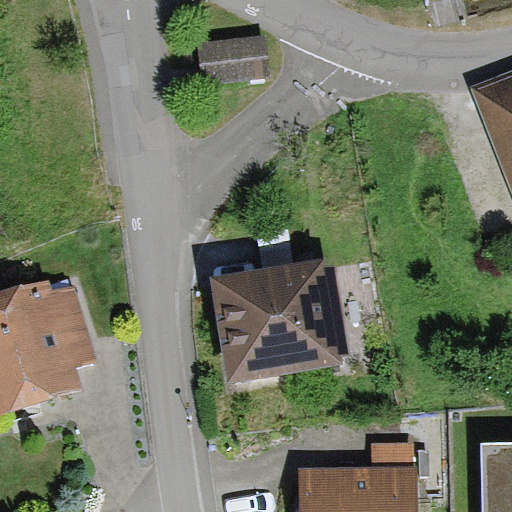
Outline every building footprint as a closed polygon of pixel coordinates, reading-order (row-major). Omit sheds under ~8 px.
[(263,35),(198,41),(202,85),(268,78),(263,35)] [(511,102),(482,114),(511,192),(511,102)] [(324,258),(211,279),(230,384),(343,363),(324,258)] [(58,298),(0,316),(0,429),(90,402),(58,298)] [(373,487),(289,490),(289,511),(408,511),(407,459),(372,460),(373,487)]
